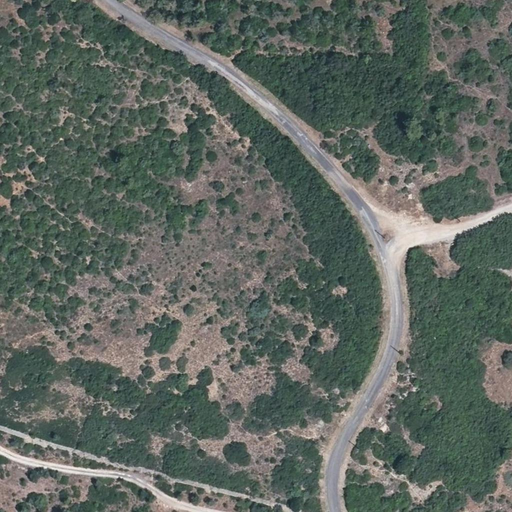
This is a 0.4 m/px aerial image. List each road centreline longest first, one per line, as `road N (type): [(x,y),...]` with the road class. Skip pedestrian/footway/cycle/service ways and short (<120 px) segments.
road 1 (unclassified): [(381,251),(361,207),(295,131),(217,66),(110,0)]
road 2 (unclassified): [(333,511),(334,463),(393,341),(394,289),(381,251)]
road 3 (unclassified): [(200,511),(128,478),(26,463),(0,450)]
road 4 (unclassified): [(381,251),(511,208)]
